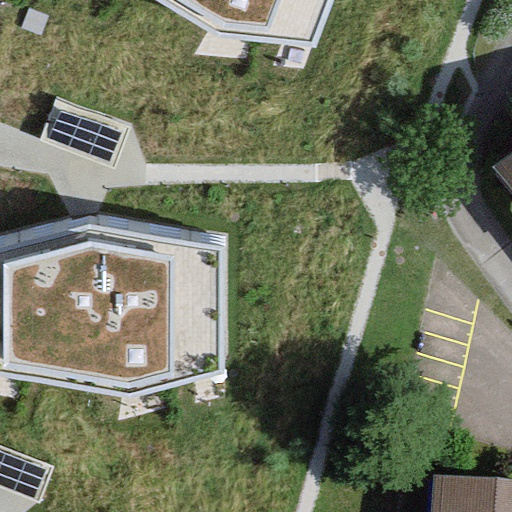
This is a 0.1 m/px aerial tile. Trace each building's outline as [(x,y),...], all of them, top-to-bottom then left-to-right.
[(169,0),(217,29),(313,41),(327,0),(169,0)] [(122,130),(60,108),(49,138),(111,160),(122,130)] [(511,148),(495,163),(511,184),(511,148)] [(90,226),(0,253),(0,367),(133,392),(221,370),(219,245),(90,226)] [(48,469),(0,450),(0,487),(36,501),(48,469)] [(511,511),(511,500),(436,496),(434,511),(511,511)]
